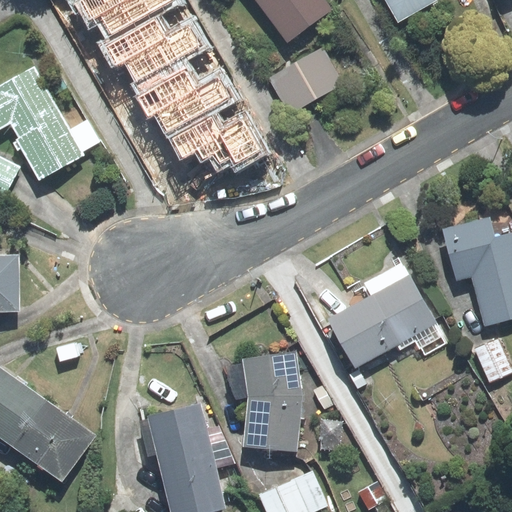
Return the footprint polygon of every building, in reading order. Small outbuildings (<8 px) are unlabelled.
[(330,0),(265,0),(298,44),(340,14),(330,0)] [(392,0),(403,21),(443,0),(392,0)] [(132,135),(152,123),(154,127),(174,158),(194,147),(175,115),(197,102),(171,59),(173,12),(141,9),(141,6),(112,5),(112,58),(117,66),(97,79),(132,135)] [(331,46),(272,79),(293,115),(352,82),(331,46)] [(41,71),(0,92),(0,128),(20,118),(51,174),(86,155),(41,71)] [(23,169),(0,156),(0,193),(8,198),(23,169)] [(498,229),(452,241),(461,278),(481,272),(494,321),(511,316),(511,238),(501,241),(498,229)] [(21,256),(0,256),(0,305),(21,305),(21,256)] [(417,281),(337,324),(358,365),(439,322),(417,281)] [(511,374),(511,359),(504,340),(480,350),(493,382),(511,374)] [(254,358),(259,402),(255,445),(302,449),(307,396),(302,353),(254,358)] [(99,435),(2,365),(0,367),(0,426),(69,477),(99,435)] [(204,406),(159,419),(184,511),(203,511),(231,504),(204,406)] [(351,417),(328,414),(323,449),(346,452),(351,417)] [(314,474),(264,496),(271,511),(314,511),(328,506),(314,474)]
